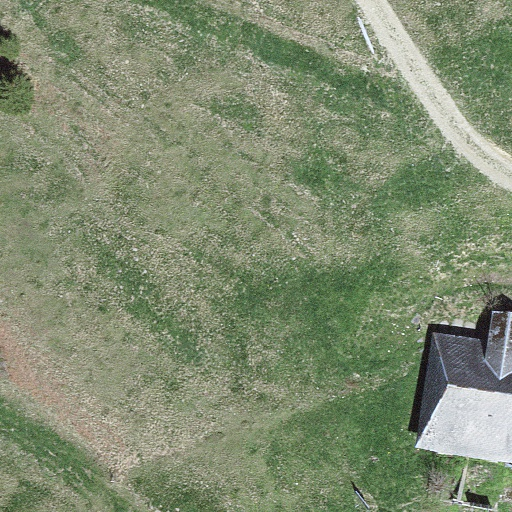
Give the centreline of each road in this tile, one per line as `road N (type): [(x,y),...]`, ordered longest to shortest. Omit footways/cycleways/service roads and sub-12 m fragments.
road 1 (track): [(511,178),(475,148),(371,0)]
road 2 (track): [(0,410),(131,511)]
